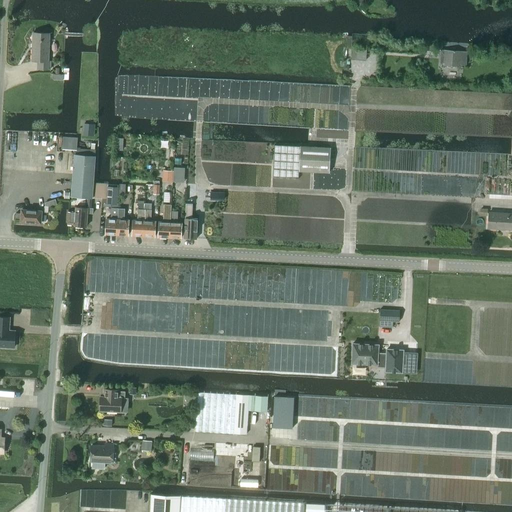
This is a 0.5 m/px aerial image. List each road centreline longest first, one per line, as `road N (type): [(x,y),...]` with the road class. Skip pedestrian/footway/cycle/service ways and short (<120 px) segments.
road 1 (tertiary): [(511,270),(64,246)]
road 2 (unclassified): [(42,511),(64,246)]
